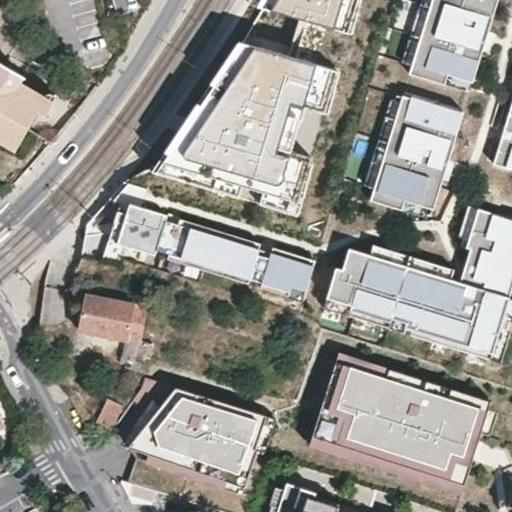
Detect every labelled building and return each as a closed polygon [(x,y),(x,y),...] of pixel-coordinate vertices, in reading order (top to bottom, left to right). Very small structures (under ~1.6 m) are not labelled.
[(242,44),(159,166),(294,210),(337,74),(317,68),(329,32),(353,40),(365,0),(269,0),(268,5),(300,16),(286,57),(242,44)] [(419,0),(401,60),(411,63),(430,0),(419,0)] [(471,81),(496,0),(430,0),(411,63),(408,72),(465,90),(468,80),(471,81)] [(0,137),(18,148),(42,109),(47,101),(21,86),(27,77),(29,74),(16,66),(3,58),(0,62),(0,137)] [(45,89),(27,77),(21,86),(47,101),(42,109),(48,113),(61,93),(54,89),(45,89)] [(363,184),(373,187),(401,95),(391,92),(363,184)] [(432,208),(462,110),(411,94),(410,96),(401,93),(401,95),(373,187),(369,198),(401,208),(403,199),(425,205),(432,208)] [(511,96),(492,162),(511,167),(511,96)] [(306,289),(315,259),(272,246),(271,251),(258,248),(260,242),(179,218),(178,223),(166,219),(167,214),(121,199),(108,240),(155,254),(157,249),(169,253),(167,258),(203,269),(206,258),(220,263),(217,273),(246,282),(247,277),(259,280),(258,285),(286,294),(289,284),(306,289)] [(403,199),(401,208),(422,215),(425,205),(403,199)] [(342,268),(336,266),(323,306),(388,326),(392,316),(406,320),(403,331),(501,361),(511,323),(511,217),(478,207),(466,246),(470,247),(460,280),(451,277),(370,252),(349,246),(342,268)] [(178,223),(179,218),(180,216),(168,212),(167,214),(166,219),(178,223)] [(271,251),(272,246),(273,244),(261,240),(260,242),(258,248),(271,251)] [(370,252),(451,277),(454,268),(373,243),(370,252)] [(206,258),(203,269),(217,273),(220,263),(206,258)] [(302,301),(306,289),(289,284),(286,294),(285,296),(302,301)] [(83,290),(74,328),(121,339),(117,362),(139,370),(146,340),(138,338),(145,307),(83,290)] [(392,316),(388,326),(403,331),(406,320),(392,316)] [(337,361),(489,409),(492,399),(340,352),(337,361)] [(327,396),(337,361),(329,358),(318,393),(327,396)] [(489,409),(337,361),(327,396),(314,436),(466,484),(469,474),(489,409)] [(142,387),(132,398),(148,410),(158,397),(164,402),(176,386),(144,377),(142,387)] [(164,402),(158,397),(148,410),(126,442),(136,457),(128,482),(133,483),(157,490),(181,497),(189,476),(242,495),(258,449),(255,448),(267,415),(176,386),(164,402)] [(92,419),(108,427),(121,404),(105,396),(92,419)] [(442,511),(280,455),(260,511),(442,511)] [(157,490),(133,483),(129,495),(153,502),(157,490)]
